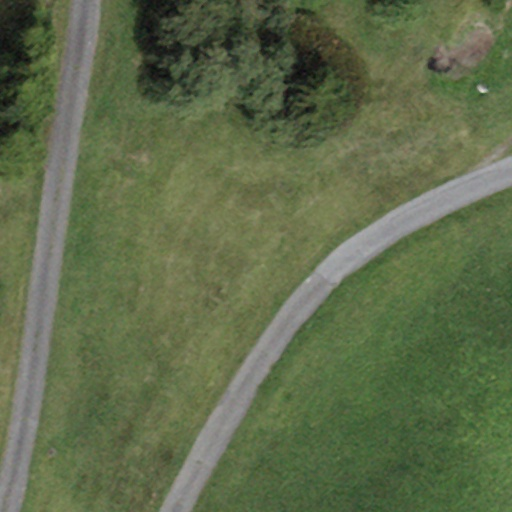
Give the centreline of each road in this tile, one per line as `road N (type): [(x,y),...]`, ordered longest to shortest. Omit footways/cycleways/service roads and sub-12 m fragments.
road 1 (track): [(1,511),(29,425),(89,0)]
road 2 (track): [(511,186),(352,256),(241,382),(180,511)]
